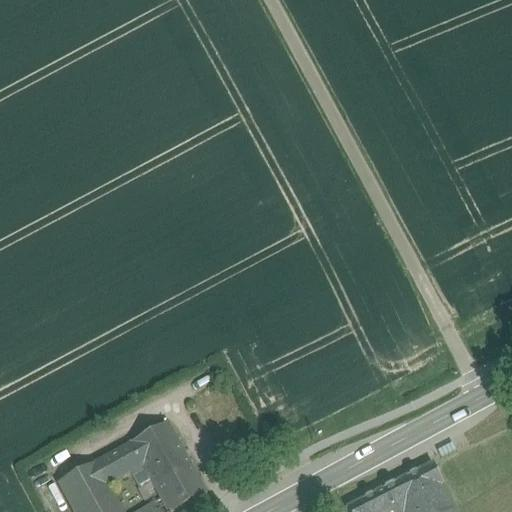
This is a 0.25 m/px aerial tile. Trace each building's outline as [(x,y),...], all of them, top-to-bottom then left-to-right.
[(216,276),(188,283),(193,301),(220,295),(216,276)] [(168,426),(131,446),(143,469),(154,488),(191,468),(168,426)] [(143,469),(131,446),(95,466),(108,489),(131,476),(143,469)] [(452,446),(438,453),(441,459),(456,453),(452,446)] [(95,466),(58,486),(72,511),(120,511),(108,489),(95,466)] [(433,466),(346,510),(347,511),(401,511),(400,509),(444,487),(433,466)] [(191,468),(154,488),(162,503),(166,511),(179,511),(207,496),(191,468)] [(143,469),(131,476),(150,510),(162,503),(154,488),(143,469)] [(456,511),(444,487),(400,509),(401,511),(456,511)] [(166,511),(162,503),(150,510),(150,511),(166,511)]
